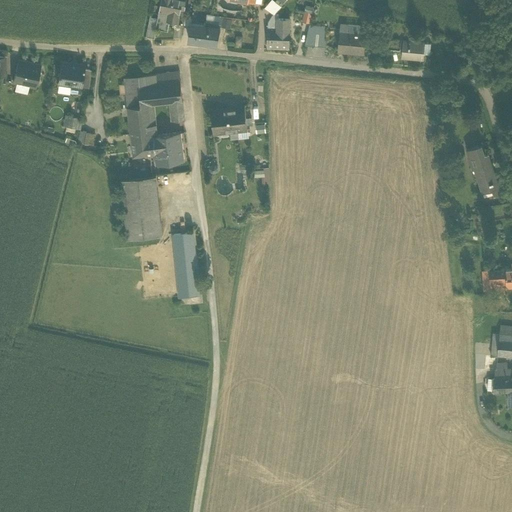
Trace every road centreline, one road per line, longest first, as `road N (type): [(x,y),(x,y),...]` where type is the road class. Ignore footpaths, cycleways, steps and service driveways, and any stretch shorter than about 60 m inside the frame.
road 1 (residential): [(0,40),(184,48),(463,81),(487,97),(511,185)]
road 2 (track): [(195,511),(219,365),(184,48)]
